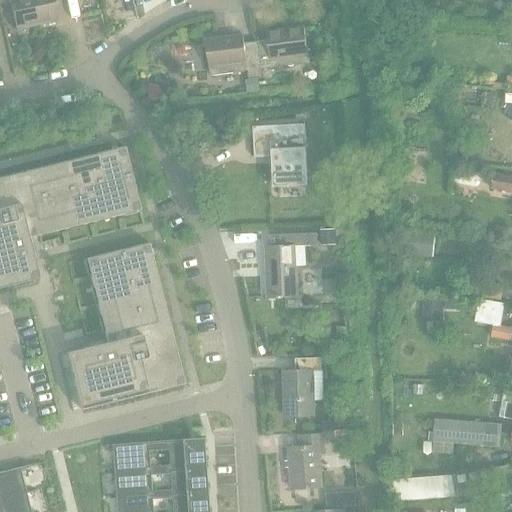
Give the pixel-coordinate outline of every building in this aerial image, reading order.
[(36,25),(30,0),(0,0),(0,5),(9,3),(15,30),(36,25)] [(30,0),(36,25),(57,21),(52,0),(30,0)] [(401,45),(417,47),(420,24),(400,21),(399,29),(403,30),(401,45)] [(255,41),(259,69),(308,63),(304,26),(266,31),(267,40),(255,41)] [(260,77),(259,69),(255,41),(244,43),(243,34),(205,39),(210,75),(247,71),(248,79),(260,77)] [(273,187),(308,185),(304,123),(252,127),(254,158),(271,157),(273,187)] [(0,287),(4,286),(37,278),(27,237),(39,235),(37,226),(51,222),(53,231),(66,228),(64,219),(79,215),(81,224),(95,221),(93,212),(107,208),(109,217),(123,213),(120,205),(137,201),(128,165),(125,154),(124,155),(109,159),(109,157),(106,158),(34,176),(0,184),(0,287)] [(491,189),(511,192),(511,173),(494,170),(491,189)] [(266,272),(296,271),(295,246),(304,245),(304,233),(276,234),(276,247),(265,247),(266,272)] [(65,353),(72,377),(80,409),(89,407),(87,398),(107,393),(109,402),(125,398),(123,390),(143,385),(145,393),(161,389),(159,381),(181,376),(179,368),(172,342),(165,343),(160,323),(144,261),(143,261),(141,254),(139,246),(139,245),(133,246),(101,255),(93,257),(93,258),(97,273),(89,275),(92,288),(100,286),(104,301),(96,303),(99,316),(107,314),(111,328),(102,330),(106,342),(65,353)] [(296,271),(266,272),(267,296),(297,295),(296,271)] [(460,294),(500,302),(504,285),(464,277),(460,294)] [(511,326),(499,324),(497,337),(510,339),(510,340),(511,340),(511,353),(509,372),(511,372),(511,326)] [(284,371),(285,417),(313,416),(312,371),(321,370),(320,358),(294,359),(295,371),(284,371)] [(511,436),(511,437),(511,389),(504,388),(499,416),(511,418),(511,436)] [(434,441),(435,419),(394,417),(394,427),(396,427),(395,432),(399,433),(399,439),(434,441)] [(435,419),(434,441),(433,451),(453,452),(454,442),(485,445),(498,445),(499,425),(486,423),(435,419)] [(321,422),(322,430),(345,429),(345,420),(321,422)] [(288,449),(291,489),(322,486),(319,455),(325,454),(323,435),(298,438),(299,448),(288,449)] [(201,438),(111,445),(112,470),(148,468),(147,451),(167,449),(168,466),(203,464),(201,438)] [(148,468),(112,470),(114,495),(150,492),(149,475),(169,473),(170,491),(205,488),(203,464),(168,466),(148,468)] [(497,485),(511,482),(511,473),(510,464),(493,468),(493,467),(452,474),(393,479),(395,501),(456,497),(497,489),(497,485)] [(0,498),(25,492),(19,468),(0,472),(0,498)] [(150,492),(114,495),(115,511),(151,511),(150,499),(170,498),(171,511),(206,511),(205,488),(170,491),(150,492)] [(29,511),(25,492),(0,498),(0,511),(29,511)]
